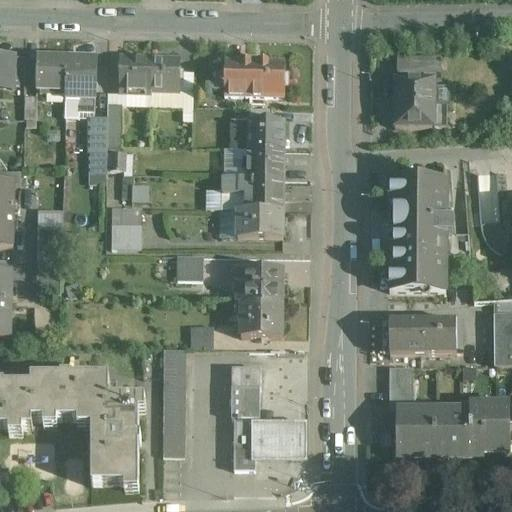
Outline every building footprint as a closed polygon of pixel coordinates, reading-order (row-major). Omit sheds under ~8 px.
[(285,65),(243,64),(243,60),(227,59),(227,63),(225,63),(223,100),(283,102),(285,65)] [(13,60),(0,60),(0,92),(12,93),(12,92),(13,92),(13,88),(13,60)] [(25,60),(13,60),(13,88),(25,88),(25,60)] [(67,62),(37,61),(36,93),(66,94),(67,62)] [(152,61),(120,61),(120,99),(151,99),(151,95),(152,61)] [(179,62),(152,61),(151,95),(179,96),(179,62)] [(96,62),(67,62),(66,94),(66,102),(80,102),(79,116),(95,116),(96,62)] [(439,65),(399,65),(399,84),(435,85),(435,86),(439,86),(439,65)] [(399,84),(395,85),(394,132),(434,132),(435,132),(446,132),(447,110),(435,110),(435,86),(435,85),(399,84)] [(37,102),(25,101),(24,122),(37,122),(37,102)] [(122,108),(108,108),(108,131),(122,131),(122,108)] [(273,113),(249,112),(249,125),(272,125),(273,113)] [(249,125),(230,125),(230,154),(243,154),(243,142),(249,142),(249,125)] [(272,125),(249,125),(249,142),(243,142),(243,154),(249,154),(283,154),(284,126),(272,125)] [(90,138),(91,186),(108,186),(107,138),(90,138)] [(283,154),(249,154),(249,163),(243,163),(243,174),(249,174),(248,183),(248,184),(283,185),(283,154)] [(125,158),(111,158),(110,175),(124,176),(125,158)] [(133,181),(123,180),(122,204),(132,204),(133,181)] [(283,185),(248,184),(248,183),(223,183),(223,198),(245,199),(245,215),(283,215),(283,185)] [(446,184),(390,184),(390,199),(390,207),(394,207),(394,210),(390,214),(388,220),(388,225),(390,230),(394,235),(393,260),(393,273),(389,273),(389,296),(445,296),(446,237),(451,238),(451,236),(456,236),(455,224),(451,224),(451,223),(446,223),(446,184)] [(0,188),(0,251),(11,252),(11,233),(9,233),(9,220),(15,220),(15,219),(9,219),(9,207),(11,207),(12,189),(2,188),(0,188)] [(149,206),(150,189),(134,188),(133,205),(149,206)] [(112,253),(143,253),(143,212),(112,212),(112,253)] [(245,215),(238,215),(237,243),(283,243),(283,215),(245,215)] [(61,232),(37,232),(36,264),(61,264),(61,232)] [(473,294),(469,237),(456,236),(451,236),(451,238),(446,237),(445,296),(473,296),(473,294)] [(204,261),(178,261),(178,285),(204,286),(204,261)] [(61,264),(36,264),(36,299),(60,300),(61,264)] [(282,274),(239,274),(239,308),(242,307),(282,308),(282,274)] [(11,278),(0,278),(0,342),(10,342),(11,278)] [(495,293),(473,294),(473,296),(474,308),(496,307),(495,293)] [(282,308),(242,307),(241,342),(281,342),(282,308)] [(511,370),(511,319),(494,320),(495,371),(511,370)] [(455,325),(389,326),(389,361),(456,360),(455,325)] [(213,354),(213,331),(191,331),(191,354),(213,354)] [(185,354),(164,354),(163,462),(184,462),(185,354)] [(241,423),(240,472),(257,472),(257,468),(257,427),(257,424),(266,424),(266,372),(237,372),(237,423),(241,423)] [(413,414),(412,372),(388,372),(388,415),(396,415),(396,414),(413,414)] [(92,425),(110,403),(109,383),(33,383),(33,391),(33,426),(92,425)] [(33,426),(33,391),(0,391),(0,433),(33,433),(33,426)] [(110,403),(92,425),(93,489),(140,489),(139,403),(110,403)] [(471,409),(471,413),(413,414),(396,414),(396,415),(397,460),(484,459),(484,455),(511,454),(510,409),(471,409)] [(305,427),(257,427),(257,468),(306,468),(305,427)]
